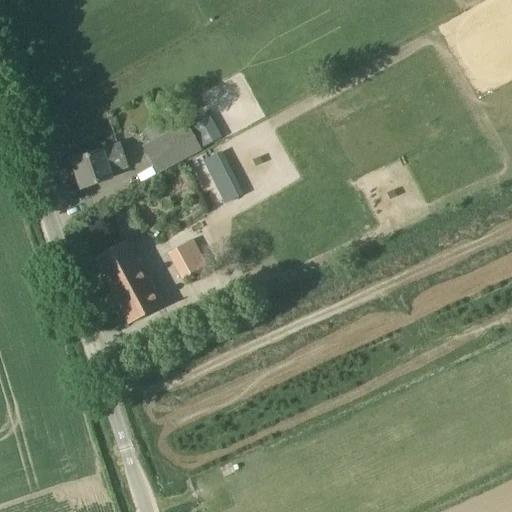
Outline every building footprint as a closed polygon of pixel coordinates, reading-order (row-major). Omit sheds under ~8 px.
[(199,149),(185,124),(144,146),(157,172),(199,149)] [(119,146),(71,162),(80,190),(111,180),(109,174),(126,168),(119,146)] [(131,213),(110,225),(119,244),(141,231),(131,213)] [(189,241),(168,254),(184,282),(208,268),(191,241),(190,241),(189,241)] [(123,243),(92,260),(128,326),(159,309),(123,243)]
